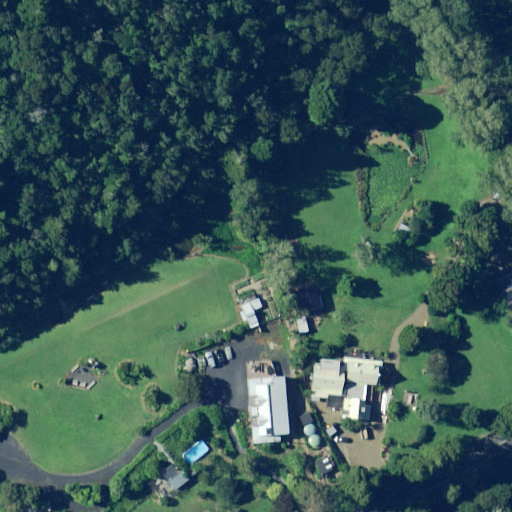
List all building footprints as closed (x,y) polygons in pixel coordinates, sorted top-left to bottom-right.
[(417,220),(405,214),(396,232),(408,238),(417,220)] [(296,292),(291,280),(283,282),(296,315),(315,307),(307,288),(296,292)] [(240,305),(242,311),(238,312),(241,323),(245,321),(247,327),(257,324),(253,312),(270,307),(267,297),(240,305)] [(348,352),(348,359),(343,358),(343,362),(313,360),(312,388),(320,389),(319,398),(327,398),(327,408),(343,409),(342,419),(368,421),(369,406),(363,405),(364,397),(371,398),(372,385),(379,386),(381,361),(358,359),(359,353),(348,352)] [(284,378),(248,379),(248,386),(248,396),(249,407),(249,416),(249,428),(250,444),(279,443),(279,437),(286,436),(284,378)] [(184,481),(173,467),(150,486),(161,500),(184,481)]
